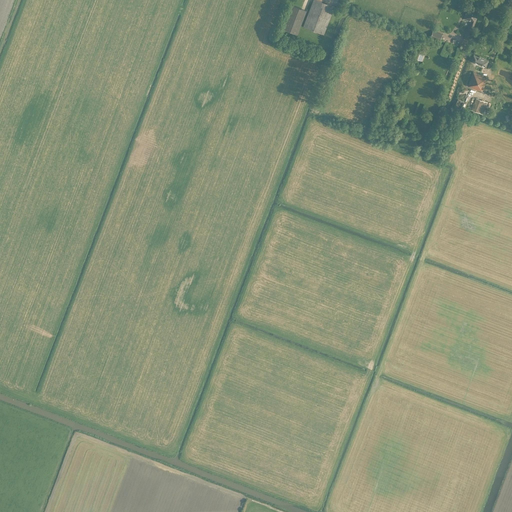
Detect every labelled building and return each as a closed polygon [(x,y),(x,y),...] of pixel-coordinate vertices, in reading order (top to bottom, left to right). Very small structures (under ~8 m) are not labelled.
[(324,34),(335,6),(318,0),(313,0),(304,26),(324,34)] [(299,33),(308,9),(294,4),(285,27),(299,33)] [(472,27),(471,28),(470,28),(469,28),(468,28),(464,38),(469,40),(474,27),(473,27),(479,11),(468,7),(464,18),(473,22),(471,26),(472,27)] [(436,32),(433,31),(431,37),(440,41),(442,35),(436,33),(436,32)] [(486,66),(488,60),(474,54),(471,61),(486,66)] [(482,91),(487,78),(483,77),(483,76),(473,72),(468,86),(478,90),(478,89),(482,91)] [(487,102),(477,98),(472,109),(483,114),(487,102)] [(460,110),(464,102),(458,99),(455,108),(460,110)]
